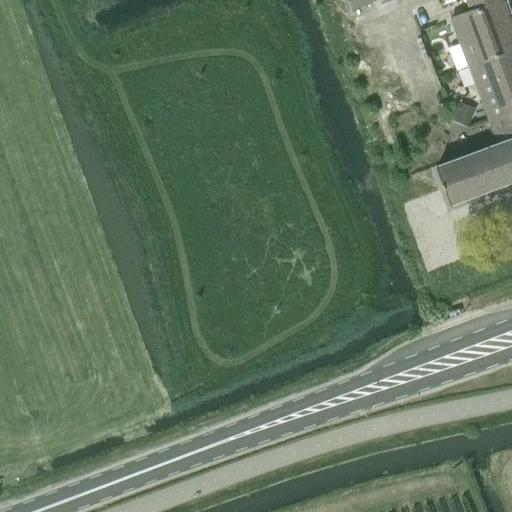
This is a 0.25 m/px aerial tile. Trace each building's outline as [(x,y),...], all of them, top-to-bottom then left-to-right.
[(345,0),(349,11),(379,0),(345,0)] [(500,55),(511,49),(511,25),(502,0),(467,0),(471,11),(451,18),(469,66),(490,58),(492,64),(502,60),(500,55)] [(511,112),(511,49),(500,55),(502,60),(492,64),(490,58),(469,66),(489,121),(511,114),(511,112)] [(453,121),(467,126),(474,108),(460,103),(453,121)] [(511,114),(489,121),(498,144),(437,166),(452,205),(511,182),(511,112),(511,114)] [(459,307),(447,312),(450,319),(461,314),(459,307)]
